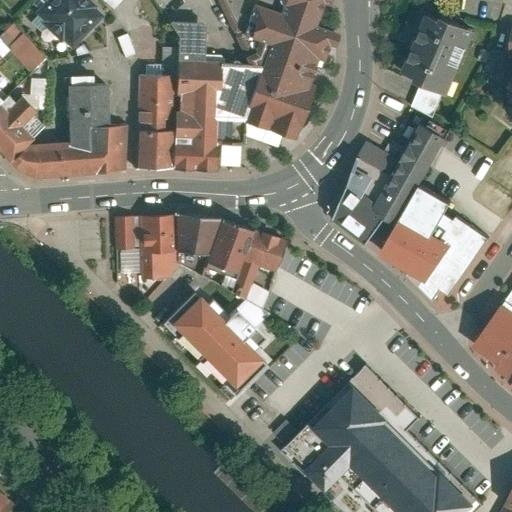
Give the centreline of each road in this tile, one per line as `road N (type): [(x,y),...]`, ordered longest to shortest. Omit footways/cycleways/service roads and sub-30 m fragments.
road 1 (tertiary): [(12,199),(213,199),(287,184)]
road 2 (residential): [(287,184),(307,220),(441,345)]
road 3 (tertiary): [(287,184),(318,163),(344,123),(354,90),(357,0)]
road 4 (residential): [(0,410),(119,511)]
road 5 (residential): [(441,345),(511,248)]
